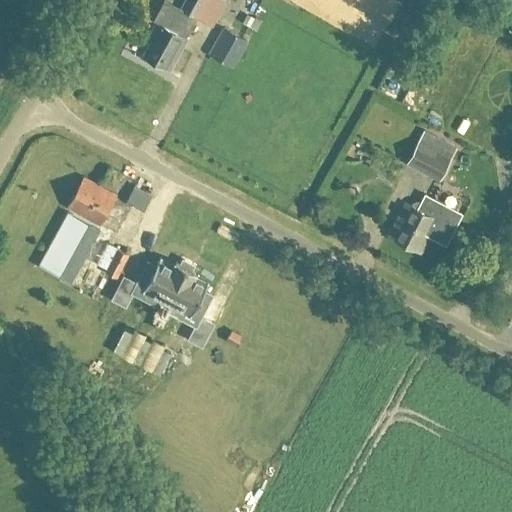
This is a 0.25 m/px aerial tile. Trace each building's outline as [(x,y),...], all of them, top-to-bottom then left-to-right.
[(195,17),(204,0),(184,0),(178,11),(170,26),(162,21),(159,28),(154,25),(147,39),(150,41),(143,55),(169,70),(186,39),(184,37),(195,17)] [(224,2),(219,0),(204,0),(195,17),(211,26),(224,2)] [(248,15),(243,23),(257,31),(262,22),(248,15)] [(247,40),(225,27),(210,53),(232,66),(247,40)] [(398,130),(408,117),(387,101),(377,114),(398,130)] [(426,130),(420,141),(406,164),(440,181),(458,147),(426,130)] [(144,210),(152,196),(134,186),(126,202),(115,197),(116,195),(84,177),(68,208),(100,224),(101,223),(116,232),(132,203),(144,210)] [(389,236),(410,247),(420,253),(429,236),(444,244),(460,214),(425,195),(417,209),(407,203),(389,236)] [(68,211),(39,264),(60,276),(66,266),(76,272),(85,256),(92,260),(100,245),(93,241),(100,229),(68,211)] [(511,221),(498,226),(509,256),(511,255),(511,221)] [(147,244),(155,230),(146,224),(138,238),(147,244)] [(118,278),(121,272),(129,255),(106,243),(96,264),(103,267),(101,269),(118,278)] [(140,272),(146,258),(132,252),(126,267),(140,272)] [(176,265),(162,258),(146,290),(193,315),(210,283),(196,276),(198,272),(178,262),(176,265)] [(244,483),(253,494),(265,483),(255,473),(244,483)]
